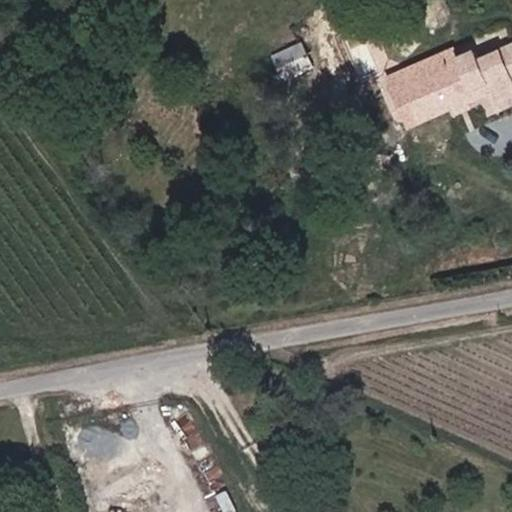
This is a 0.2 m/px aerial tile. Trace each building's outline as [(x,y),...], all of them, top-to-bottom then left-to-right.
[(313,67),(301,43),(275,56),(286,80),(313,67)] [(511,44),(478,61),(474,52),(460,58),(435,68),(387,88),(404,129),(451,107),(477,96),(473,87),(485,81),(492,96),(494,102),(511,94),(511,44)] [(492,96),(485,81),(473,87),(477,96),(451,107),(454,112),(492,96)] [(511,103),(511,94),(494,102),(498,110),(511,103)] [(350,122),(348,99),(336,101),(338,123),(350,122)]
